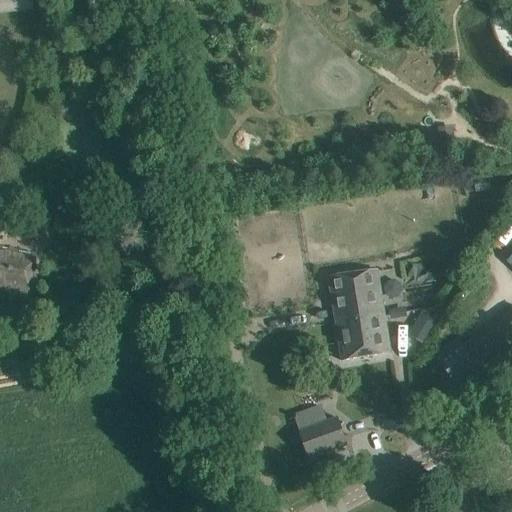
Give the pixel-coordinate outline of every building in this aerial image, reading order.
[(0,0),(0,13),(34,12),(33,0),(0,0)] [(439,143),(420,144),(420,152),(420,157),(454,155),(453,142),(439,143)] [(230,224),(213,227),(225,302),(242,299),(230,224)] [(0,248),(0,290),(28,296),(36,256),(0,248)] [(329,279),(337,324),(384,316),(377,271),(329,279)] [(144,301),(105,297),(104,311),(143,315),(144,301)] [(175,302),(153,300),(151,320),(172,323),(175,302)] [(215,300),(181,302),(183,322),(217,319),(215,300)] [(409,335),(420,341),(434,317),(422,310),(409,335)] [(435,358),(441,366),(453,382),(511,338),(511,310),(464,346),(459,340),(435,358)] [(337,324),(343,360),(390,353),(384,316),(337,324)] [(140,344),(100,341),(99,360),(138,363),(140,344)] [(300,433),(309,460),(347,446),(338,420),(300,433)]
